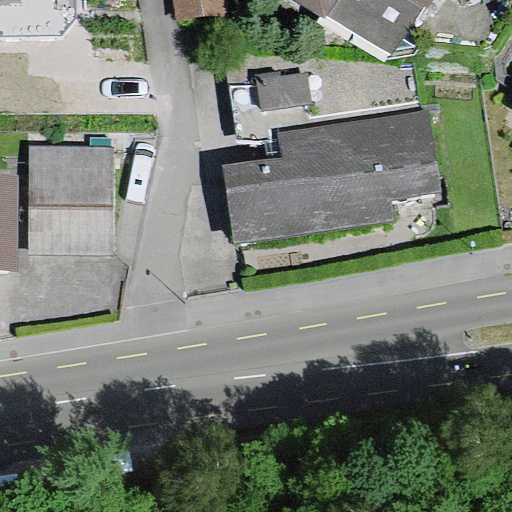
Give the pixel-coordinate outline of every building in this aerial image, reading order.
[(220,0),(180,0),(183,23),(223,19),(220,0)] [(428,0),(291,0),(391,61),(415,54),(409,32),(428,0)] [(273,173),(229,179),(239,246),(318,235),(315,214),(434,196),(414,63),(391,61),(249,51),(249,55),(237,56),(250,145),(269,143),(273,173)] [(111,153),(31,153),(31,253),(111,253),(111,153)] [(10,190),(0,190),(0,274),(9,275),(10,190)]
